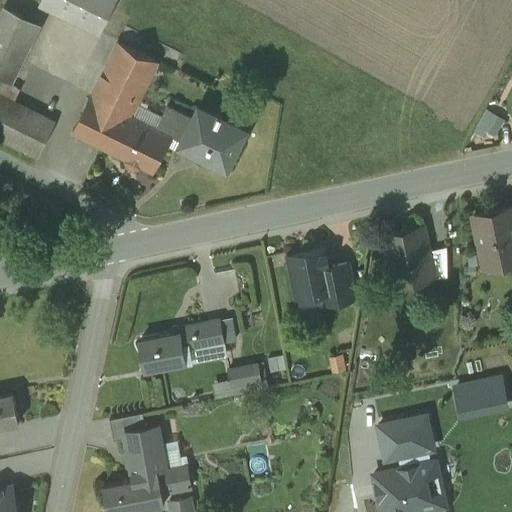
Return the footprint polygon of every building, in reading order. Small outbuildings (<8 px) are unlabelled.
[(116,0),(40,0),(40,1),(101,32),(116,0)] [(39,23),(5,6),(0,16),(0,74),(12,80),(39,23)] [(158,60),(119,41),(92,94),(130,113),(137,100),(138,100),(158,60)] [(55,121),(0,93),(0,136),(38,155),(55,121)] [(168,103),(156,126),(130,113),(92,94),(91,94),(73,130),(73,129),(72,130),(128,158),(127,160),(129,164),(135,167),(139,166),(140,164),(153,170),(170,134),(184,141),(195,117),(168,103)] [(216,116),(200,107),(195,117),(184,141),(182,144),(185,145),(186,143),(203,152),(203,154),(226,166),(236,146),(234,145),(241,130),(243,131),(244,129),(220,117),(222,112),(219,111),(216,116)] [(511,205),(474,214),(485,265),(487,265),(486,260),(511,254),(511,205)] [(423,225),(385,233),(396,284),(433,277),(432,270),(433,270),(428,249),(423,225)] [(447,244),(428,249),(433,270),(432,270),(433,277),(448,274),(447,244)] [(326,246),(289,254),(297,295),(323,289),(334,287),(335,287),(330,264),(326,246)] [(350,260),(330,264),(335,287),(334,287),(336,300),(357,295),(350,260)] [(336,300),(334,287),(323,289),(326,303),(336,300)] [(220,319),(224,342),(237,339),(233,316),(220,319)] [(220,319),(172,328),(173,333),(173,334),(180,333),(183,349),(199,346),(201,359),(227,354),(224,342),(220,319)] [(173,333),(141,339),(146,369),(201,359),(199,346),(183,349),(180,333),(173,334),(173,333)] [(259,362),(229,368),(231,378),(233,385),(262,379),(259,362)] [(262,379),(233,385),(231,378),(213,381),(216,397),(269,386),(267,377),(262,379)] [(502,377),(455,387),(460,407),(507,398),(502,377)] [(0,425),(20,421),(14,393),(0,395),(0,425)] [(507,398),(460,407),(462,419),(509,409),(507,398)] [(143,411),(110,418),(114,439),(127,437),(126,430),(146,426),(143,411)] [(379,424),(386,457),(398,454),(429,448),(433,447),(426,414),(379,424)] [(146,426),(126,430),(127,437),(130,449),(128,452),(130,463),(133,465),(135,478),(104,484),(109,511),(118,511),(148,506),(148,505),(165,502),(163,490),(193,485),(188,463),(161,468),(160,460),(164,459),(157,424),(146,426)] [(429,448),(398,454),(401,467),(432,460),(429,448)] [(401,467),(374,473),(382,511),(447,511),(436,459),(432,460),(401,467)] [(18,511),(13,486),(0,488),(0,511),(18,511)] [(194,511),(191,494),(171,498),(173,511),(194,511)]
